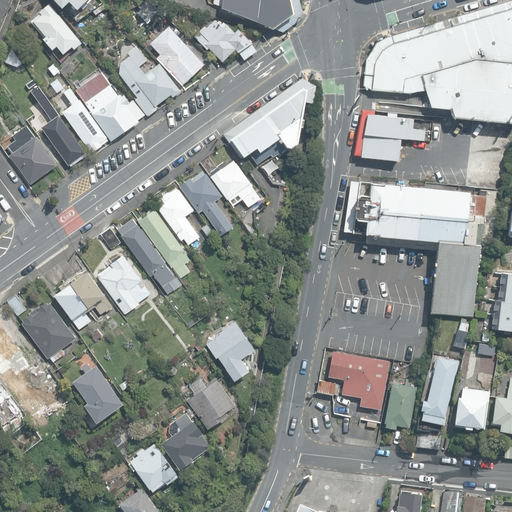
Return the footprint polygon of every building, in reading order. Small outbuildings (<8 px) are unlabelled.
[(69,1),(77,10),(87,0),(54,0),(63,8),(69,1)] [(137,12),(147,23),(159,11),(148,0),(146,0),(137,5),(140,8),(137,12)] [(222,0),(221,8),(273,28),(285,32),(302,17),(299,0),(222,0)] [(475,59),(511,61),(511,0),(510,0),(391,35),(404,75),(403,79),(475,59)] [(54,49),(59,56),(62,53),(63,54),(71,48),(73,50),(81,43),(79,41),(80,40),(50,3),(39,12),(40,13),(31,21),(45,38),(43,39),(52,50),(54,49)] [(93,11),(95,15),(106,7),(104,3),(93,11)] [(209,48),(222,62),(235,50),(239,53),(239,52),(244,60),(257,51),(252,43),(238,29),(235,32),(224,21),(220,25),(215,20),(207,28),(204,26),(194,36),(207,50),(209,48)] [(156,58),(182,85),(204,64),(168,26),(150,44),(160,54),(156,58)] [(401,93),(403,79),(404,75),(391,35),(388,36),(375,43),(366,59),(363,86),(372,90),(401,93)] [(145,74),(139,66),(147,61),(139,49),(121,63),(119,74),(138,98),(135,100),(148,116),(158,109),(156,105),(171,94),(173,97),(181,91),(159,63),(145,74)] [(511,61),(475,59),(403,79),(401,93),(410,94),(416,91),(426,90),(431,106),(449,108),(452,117),(511,123),(511,61)] [(48,68),(54,75),(59,71),(54,64),(48,68)] [(91,113),(111,141),(139,121),(138,120),(145,115),(133,100),(129,102),(124,94),(121,97),(112,83),(111,84),(102,72),(76,91),(92,112),(91,113)] [(0,79),(0,81),(11,97),(20,90),(9,73),(0,79)] [(303,78),(258,110),(287,148),(290,148),(297,143),(300,126),(303,127),(304,120),(302,119),(304,102),(313,102),(316,85),(303,78)] [(51,83),(57,92),(64,88),(57,79),(51,83)] [(87,152),(38,86),(31,91),(49,117),(47,118),(49,122),(41,128),(68,166),(87,152)] [(91,149),(93,151),(102,145),(101,145),(108,140),(106,138),(107,137),(80,99),(79,100),(70,88),(63,92),(71,102),(70,103),(71,105),(62,111),(89,150),(91,149)] [(273,158),(287,148),(258,110),(223,134),(231,146),(233,144),(243,158),(249,153),(257,164),(271,154),(273,158)] [(362,110),(357,133),(401,138),(424,140),(425,130),(412,128),(413,119),(408,118),(408,117),(397,116),(397,114),(388,113),(388,115),(374,114),(374,111),(362,110)] [(35,136),(26,125),(12,135),(16,140),(6,146),(11,153),(9,155),(30,184),(57,165),(36,136),(35,136)] [(401,138),(357,133),(353,155),(360,155),(360,156),(399,160),(401,138)] [(242,198),(248,207),(260,198),(254,190),(254,189),(250,183),(236,162),(235,163),(233,160),(221,169),(219,166),(210,172),(212,175),(210,176),(227,199),(228,199),(233,205),(242,198)] [(220,225),(222,229),(229,224),(214,202),(222,196),(205,173),(203,170),(191,179),(190,178),(179,185),(199,212),(203,209),(216,227),(220,225)] [(430,312),(473,316),(481,244),(487,195),(468,193),(468,190),(382,181),(381,184),(350,180),(344,232),(438,242),(430,312)] [(184,238),(188,244),(199,236),(185,216),(194,210),(179,189),(175,188),(170,192),(167,192),(155,201),(156,206),(181,240),(184,238)] [(169,262),(180,278),(190,271),(184,263),(190,260),(184,251),(185,251),(155,208),(138,221),(168,263),(169,262)] [(154,274),(168,294),(175,289),(169,281),(175,277),(167,265),(168,265),(138,223),(137,224),(132,218),(118,228),(122,234),(122,235),(151,276),(154,274)] [(202,228),(208,236),(213,233),(207,224),(202,228)] [(101,233),(112,248),(121,242),(111,227),(101,233)] [(218,235),(222,240),(227,237),(223,231),(218,235)] [(121,256),(120,254),(112,259),(114,263),(98,274),(100,276),(99,277),(125,314),(140,303),(139,302),(150,293),(141,280),(142,280),(123,254),(121,256)] [(73,281),(71,283),(88,307),(94,303),(101,312),(106,309),(107,311),(113,307),(112,306),(113,305),(88,271),(81,277),(78,273),(71,278),(73,281)] [(511,273),(500,273),(497,299),(494,299),(491,329),(511,331),(511,273)] [(88,307),(71,283),(70,283),(68,280),(60,286),(62,289),(55,294),(80,328),(91,319),(84,310),(88,307)] [(8,301),(18,315),(26,309),(16,294),(8,301)] [(200,300),(205,307),(210,304),(205,296),(200,300)] [(50,356),(54,361),(65,353),(62,348),(76,337),(50,302),(48,304),(47,302),(40,307),(39,306),(29,313),(30,314),(23,319),(25,321),(22,323),(48,358),(50,356)] [(458,329),(468,332),(472,320),(462,318),(458,329)] [(194,326),(201,336),(212,328),(205,319),(194,326)] [(218,356),(234,380),(249,370),(241,358),(254,349),(235,321),(218,332),(219,333),(216,336),(214,333),(209,336),(211,339),(206,343),(216,357),(218,356)] [(11,370),(16,377),(31,366),(22,352),(24,350),(17,341),(15,342),(3,325),(2,326),(0,322),(0,374),(1,376),(11,370)] [(92,332),(97,340),(103,336),(98,328),(92,332)] [(477,352),(494,355),(496,345),(479,342),(477,352)] [(360,405),(380,408),(389,360),(333,351),(328,376),(344,378),(342,393),(361,396),(360,405)] [(421,419),(444,424),(459,360),(437,355),(426,400),(422,399),(420,410),(423,410),(421,419)] [(85,404),(97,422),(124,402),(96,365),(73,381),(88,402),(85,404)] [(168,371),(171,375),(175,373),(177,369),(173,366),(168,367),(168,371)] [(465,379),(467,370),(460,369),(458,378),(465,379)] [(499,429),(511,431),(511,376),(510,376),(507,397),(496,396),(492,421),(500,422),(499,429)] [(187,399),(208,428),(228,413),(226,410),(235,404),(216,378),(199,391),(195,385),(190,389),(194,394),(187,399)] [(385,426),(396,428),(397,424),(409,427),(417,387),(409,385),(410,379),(406,378),(404,385),(392,382),(384,422),(386,422),(385,426)] [(121,383),(125,388),(130,385),(127,380),(121,383)] [(317,391),(333,394),(335,383),(320,380),(317,391)] [(35,397),(49,416),(71,401),(58,382),(35,397)] [(464,427),(471,429),(472,426),(483,427),(489,391),(463,387),(461,397),(458,396),(454,423),(464,424),(464,427)] [(19,410),(8,397),(0,403),(0,420),(2,423),(19,410)] [(162,443),(180,469),(193,459),(192,458),(206,448),(208,442),(202,434),(203,433),(193,420),(192,420),(190,417),(194,414),(189,408),(186,410),(187,410),(174,419),(181,430),(162,443)] [(42,436),(30,422),(9,441),(20,454),(42,436)] [(416,446),(438,448),(440,428),(418,426),(416,446)] [(151,487),(153,490),(166,480),(167,482),(177,475),(176,473),(154,443),(144,451),(143,448),(137,453),(138,455),(130,461),(131,462),(128,464),(133,471),(136,469),(150,488),(151,487)] [(108,496),(124,483),(116,473),(99,486),(108,496)] [(120,504),(125,511),(160,511),(142,487),(120,504)] [(428,511),(437,511),(440,492),(432,491),(428,511)] [(440,511),(458,511),(461,493),(444,491),(440,511)] [(418,511),(420,499),(405,497),(405,493),(398,492),(396,509),(395,511),(418,511)] [(462,511),(483,511),(485,500),(465,498),(462,511)]
